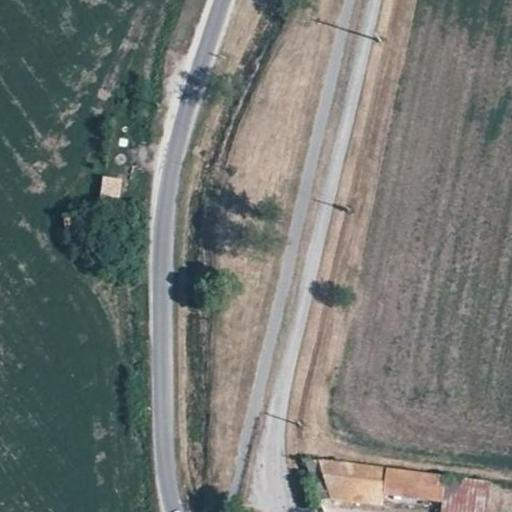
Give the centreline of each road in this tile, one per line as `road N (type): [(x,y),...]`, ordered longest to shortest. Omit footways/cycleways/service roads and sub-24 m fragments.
road 1 (residential): [(281,511),(272,448),(376,0)]
road 2 (unclassified): [(222,0),(181,119),(161,224),(175,511)]
